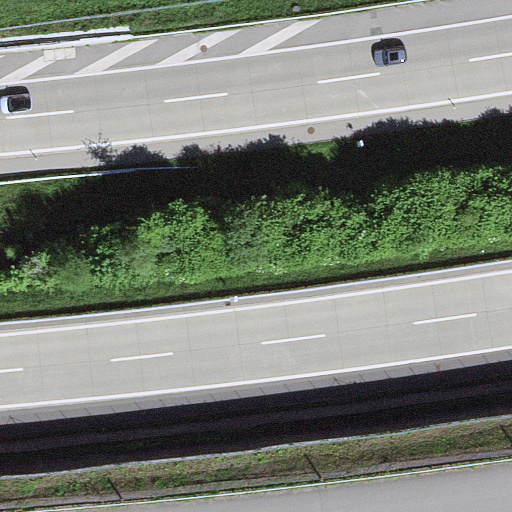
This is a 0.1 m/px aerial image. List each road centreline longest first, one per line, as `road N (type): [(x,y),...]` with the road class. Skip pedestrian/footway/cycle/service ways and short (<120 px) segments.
road 1 (motorway): [(511,53),(0,118)]
road 2 (motorway): [(0,373),(511,311)]
road 3 (unclassified): [(336,511),(511,490)]
